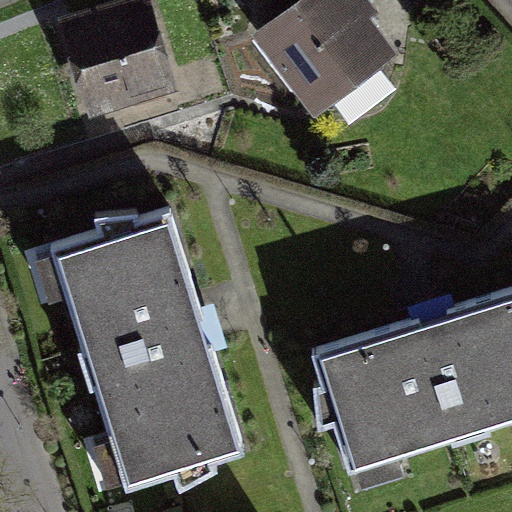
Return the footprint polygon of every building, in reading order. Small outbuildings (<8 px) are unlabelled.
[(91,0),(56,10),(82,102),(175,77),(153,0),(91,0)] [(239,0),(252,15),(268,0),(239,0)] [(395,35),(364,0),(290,0),(256,30),(319,102),(395,35)] [(210,323),(179,219),(44,260),(114,485),(248,444),(210,323)] [(317,350),(354,469),(511,420),(511,289),(447,309),(317,350)]
